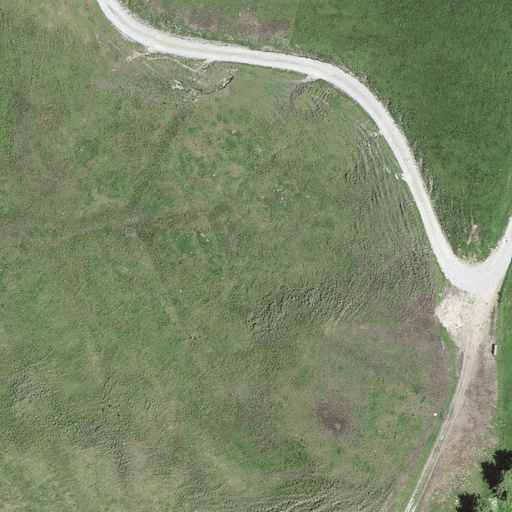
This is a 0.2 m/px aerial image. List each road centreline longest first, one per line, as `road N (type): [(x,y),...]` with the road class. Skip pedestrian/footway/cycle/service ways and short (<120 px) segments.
road 1 (track): [(97,0),(136,40),(333,78),(369,104),(413,181),(443,259),(480,300)]
road 2 (track): [(408,511),(462,379),(480,300)]
road 3 (track): [(486,511),(462,379)]
